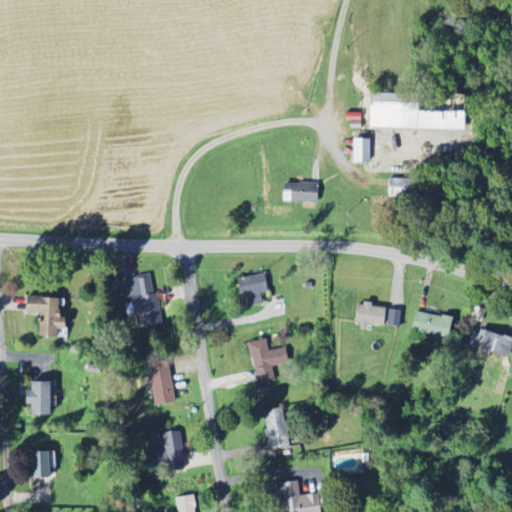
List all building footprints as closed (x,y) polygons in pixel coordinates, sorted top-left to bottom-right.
[(371,163),(372,139),(354,139),(354,163),(371,163)] [(287,183),(286,202),(320,203),(320,184),(287,183)] [(250,296),(251,306),(263,304),(262,293),(269,293),(267,275),(240,278),(242,297),(250,296)] [(159,299),(154,300),(149,276),(129,279),(135,316),(142,315),(144,328),(163,325),(159,299)] [(62,297),(29,298),(30,314),(41,314),(42,337),(63,337),(63,329),(68,329),(68,317),(62,317),(62,297)] [(370,330),(370,325),(387,326),(388,306),(361,305),(360,330),(370,330)] [(452,337),(455,318),(417,313),(414,332),(452,337)] [(471,347),(511,359),(511,354),(511,337),(477,327),(471,347)] [(276,382),(274,366),(289,364),(287,349),(269,351),(267,340),(251,342),(257,384),(276,382)] [(156,407),(177,403),(170,363),(149,367),(156,407)] [(53,416),(54,383),(31,382),(31,415),(53,416)] [(266,411),(268,449),(289,448),(286,409),(266,411)] [(163,469),(183,469),(183,430),(162,431),(163,469)] [(53,454),(40,453),(37,477),(51,479),(53,454)] [(321,511),(320,495),(301,496),(299,482),(282,484),(285,511),(321,511)] [(178,511),(196,511),(195,496),(177,498),(178,511)]
